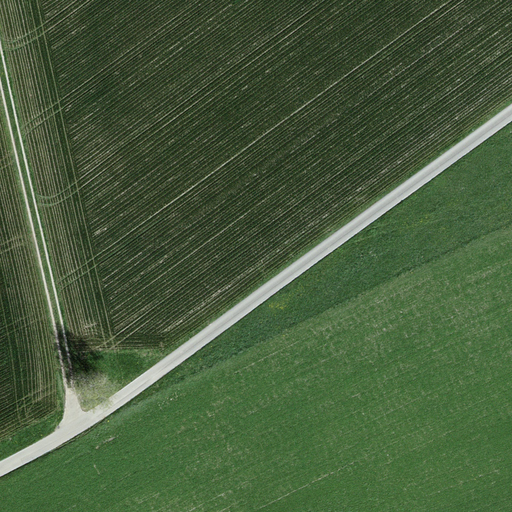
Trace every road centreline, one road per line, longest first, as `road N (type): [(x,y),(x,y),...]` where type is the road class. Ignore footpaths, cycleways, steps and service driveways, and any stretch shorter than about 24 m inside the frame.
road 1 (track): [(511,121),(373,226),(77,425)]
road 2 (track): [(0,78),(77,425)]
